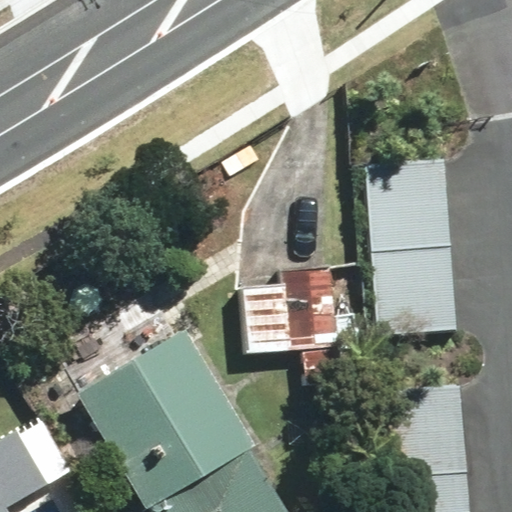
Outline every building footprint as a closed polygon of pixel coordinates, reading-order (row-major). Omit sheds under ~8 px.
[(447,161),(367,166),(378,336),(459,330),(447,161)] [(339,346),(331,266),(285,271),(286,282),(240,286),(247,355),(339,346)] [(185,325),(76,391),(146,506),(134,511),(214,511),(218,510),(219,511),(290,511),(250,445),(255,441),(185,325)] [(467,511),(460,380),(380,385),(387,511),(467,511)] [(0,511),(9,511),(5,505),(48,480),(16,427),(0,437),(0,511)]
